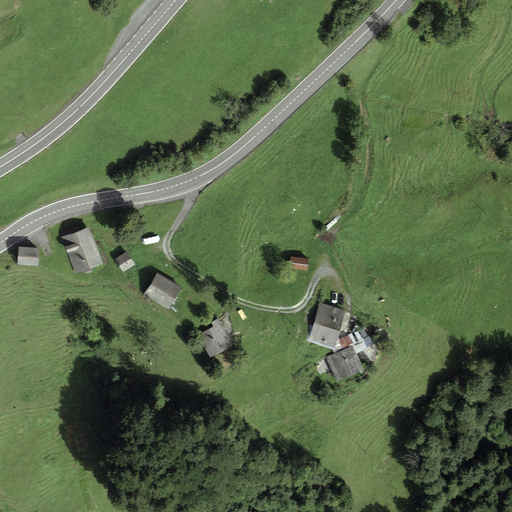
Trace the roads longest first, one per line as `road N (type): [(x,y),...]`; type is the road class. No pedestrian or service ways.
road 1 (primary): [(396,0),(253,138),(205,173),(71,206),(0,243)]
road 2 (primary): [(0,167),(80,107),(175,0)]
